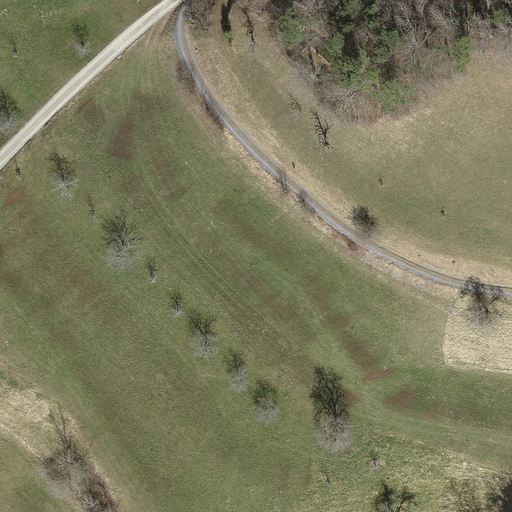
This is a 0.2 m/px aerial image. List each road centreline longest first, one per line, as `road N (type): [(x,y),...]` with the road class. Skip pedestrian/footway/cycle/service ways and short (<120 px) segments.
road 1 (track): [(190,0),(184,35),(202,85),(282,174),(381,250),(431,274),(511,291)]
road 2 (track): [(0,160),(174,0)]
